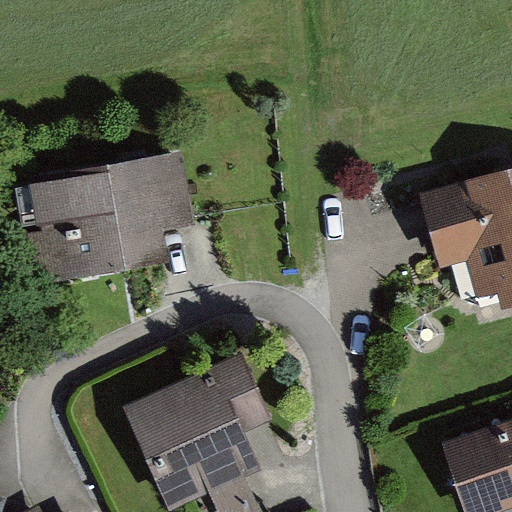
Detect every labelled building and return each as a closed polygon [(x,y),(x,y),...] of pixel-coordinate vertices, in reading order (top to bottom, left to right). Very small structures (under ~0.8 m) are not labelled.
[(148,158),(25,180),(45,290),(167,268),(148,158)] [(511,167),(415,196),(438,275),(471,265),(486,314),(511,306),(511,167)] [(264,465),(247,427),(272,416),(243,349),(126,398),(171,504),(211,487),(221,511),(254,511),(263,508),(248,472),(264,465)] [(511,424),(440,448),(461,511),(504,511),(511,509),(511,424)] [(47,511),(42,500),(16,511),(47,511)]
